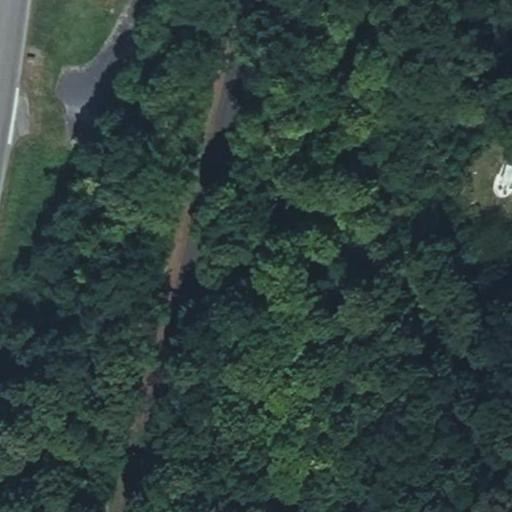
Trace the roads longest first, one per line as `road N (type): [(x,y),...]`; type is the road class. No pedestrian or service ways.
road 1 (tertiary): [(228,0),(107,511)]
road 2 (residential): [(118,0),(81,103),(43,121),(0,124)]
